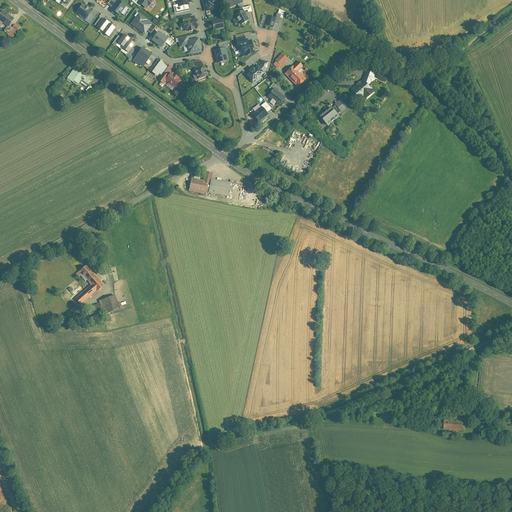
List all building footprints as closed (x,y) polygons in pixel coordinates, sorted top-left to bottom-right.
[(154,0),(139,0),(138,3),(147,10),(154,0)] [(188,0),(177,0),(179,9),(190,6),(188,0)] [(203,0),(206,12),(216,10),(215,7),(220,6),(219,0),(203,0)] [(127,7),(119,1),(111,11),(120,17),(127,7)] [(93,10),(83,3),(76,13),(86,20),(91,13),(93,10)] [(0,25),(1,26),(3,24),(7,26),(13,17),(2,10),(0,12),(0,25)] [(245,10),(235,14),(241,26),(250,22),(245,10)] [(148,18),(139,12),(131,25),(146,35),(152,25),(147,21),(148,18)] [(91,23),(96,16),(91,13),(86,20),(91,23)] [(191,15),(183,17),(186,34),(199,32),(196,18),(192,19),(191,15)] [(277,18),(268,16),(266,27),(274,29),(277,18)] [(117,29),(104,19),(97,28),(110,38),(117,29)] [(223,20),(212,22),(214,32),(225,30),(223,20)] [(14,26),(7,36),(13,40),(20,30),(14,26)] [(175,41),(159,31),(153,41),(163,48),(166,43),(171,46),(175,41)] [(131,38),(125,34),(122,38),(119,43),(124,47),(122,49),(128,53),(132,47),(135,43),(130,40),(131,38)] [(119,36),(113,44),(117,46),(119,43),(122,38),(119,36)] [(188,36),(178,39),(181,49),(188,47),(190,55),(202,52),(199,39),(189,41),(188,36)] [(246,37),(236,39),(238,51),(243,50),(244,54),(256,52),(253,40),(247,41),(246,37)] [(127,55),(130,58),(136,50),(132,47),(128,53),(127,55)] [(153,54),(144,48),(134,61),(138,64),(139,62),(145,66),(153,54)] [(226,48),(214,51),(217,65),(229,62),(226,48)] [(288,59),(282,53),(275,61),(277,62),(274,65),(278,69),(288,59)] [(168,67),(158,60),(149,71),(159,78),(168,67)] [(304,66),(299,61),(285,75),(299,88),(307,80),(299,72),(304,66)] [(257,66),(246,75),(254,85),(266,75),(263,73),(267,70),(268,63),(262,62),(261,66),(259,68),(257,66)] [(77,66),(67,80),(78,88),(81,84),(86,87),(93,78),(77,66)] [(205,66),(194,70),(199,81),(209,77),(205,66)] [(169,76),(165,73),(159,81),(164,85),(167,82),(176,89),(182,80),(172,73),(169,76)] [(373,75),(366,73),(363,80),(352,90),(363,102),(375,92),(370,85),(373,75)] [(287,99),(275,89),(268,98),(280,108),(287,99)] [(349,108),(342,99),(335,105),(342,113),(349,108)] [(266,102),(252,112),(260,122),(270,115),(267,112),(271,109),(266,102)] [(332,107),(321,116),(330,127),(341,118),(332,107)] [(210,193),(212,180),(213,173),(203,171),(201,180),(191,178),(189,191),(209,195),(210,193)] [(212,180),(210,193),(228,196),(230,183),(212,180)] [(75,299),(81,306),(106,285),(88,264),(79,272),(91,286),(75,299)] [(116,295),(100,300),(104,313),(127,305),(126,301),(118,303),(116,295)] [(75,307),(67,314),(72,320),(81,313),(75,307)] [(445,421),(445,430),(464,431),(465,422),(445,421)]
